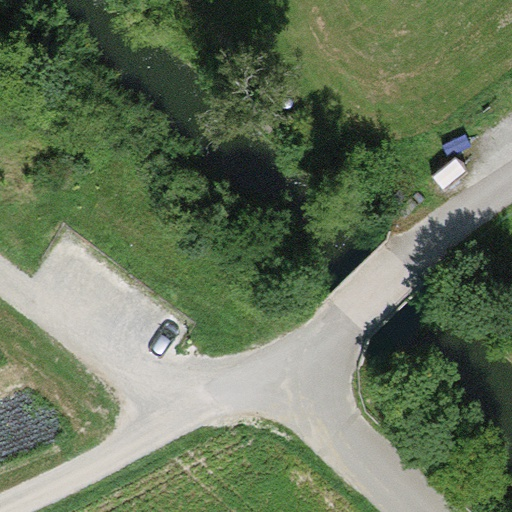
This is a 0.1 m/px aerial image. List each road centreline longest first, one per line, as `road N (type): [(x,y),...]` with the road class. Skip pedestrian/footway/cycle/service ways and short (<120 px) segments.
road 1 (track): [(0,276),(190,414)]
road 2 (track): [(190,414),(8,511)]
